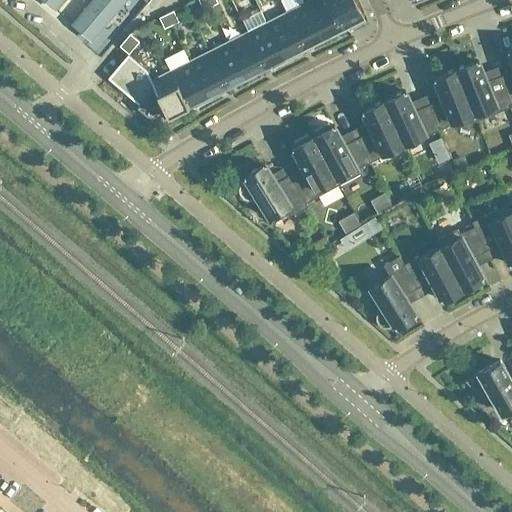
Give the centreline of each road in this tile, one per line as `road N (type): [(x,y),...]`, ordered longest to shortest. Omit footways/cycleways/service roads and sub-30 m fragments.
road 1 (residential): [(118,196),(220,129),(394,40)]
road 2 (secondary): [(357,403),(118,196)]
road 3 (residential): [(511,300),(386,373),(357,403)]
road 4 (residential): [(13,0),(86,63),(33,123)]
road 5 (secondary): [(480,511),(357,403)]
